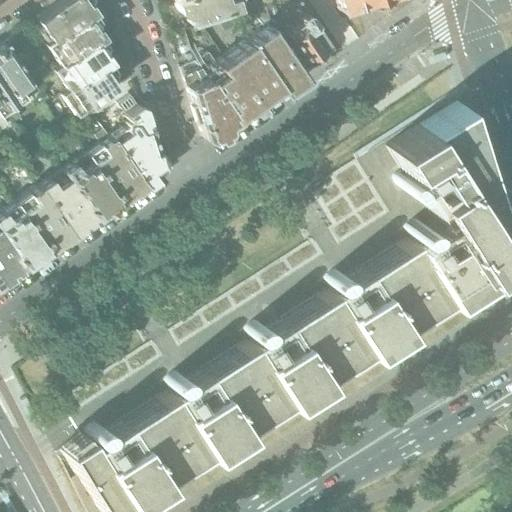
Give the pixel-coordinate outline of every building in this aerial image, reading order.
[(49,40),(89,13),(90,12),(85,4),(86,0),(61,0),(34,20),(48,39),(49,40)] [(174,0),(172,1),(176,12),(182,15),(183,15),(186,23),(235,8),(232,0),(174,0)] [(303,77),(296,67),(276,38),(272,31),(269,24),(260,0),(258,0),(245,4),(240,6),(246,21),(255,18),(262,28),(242,42),(276,89),(279,94),(303,77)] [(42,44),(56,64),(57,65),(97,37),(98,37),(93,29),(95,21),(89,13),(49,40),(48,39),(42,44)] [(276,38),(296,67),(327,46),(307,16),(305,14),(300,13),(296,16),(296,21),(297,22),(282,32),(283,34),(276,38)] [(0,42),(0,43),(15,63),(33,50),(29,45),(22,50),(19,47),(22,45),(17,38),(14,40),(11,35),(0,42)] [(95,68),(105,62),(107,61),(101,54),(103,46),(97,37),(57,65),(56,64),(49,69),(64,89),(65,90),(95,68)] [(276,89),(242,42),(220,57),(254,105),(261,106),(268,101),(270,94),(276,89)] [(29,84),(29,83),(25,78),(15,63),(0,43),(0,108),(31,86),(29,84)] [(254,105),(220,57),(210,63),(202,52),(188,61),(232,120),(238,121),(246,116),(247,110),(254,105)] [(224,125),(232,120),(188,61),(177,68),(200,138),(206,140),(209,138),(209,139),(220,134),(220,133),(222,132),(225,126),(224,125)] [(65,90),(64,89),(57,94),(73,116),(95,100),(114,86),(109,79),(111,71),(105,62),(95,68),(65,90)] [(25,78),(29,83),(46,72),(41,66),(25,78)] [(38,106),(46,100),(43,95),(35,101),(38,106)] [(138,184),(137,185),(140,189),(153,181),(154,173),(153,172),(158,168),(139,106),(133,105),(130,101),(127,103),(124,99),(117,104),(126,117),(124,118),(120,129),(123,131),(109,141),(138,184)] [(400,188),(402,188),(403,188),(405,186),(405,185),(405,183),(405,181),(406,180),(419,202),(425,198),(437,218),(417,230),(416,230),(417,229),(418,228),(419,226),(419,224),(418,223),(417,221),(416,221),(415,220),(413,220),(411,221),(409,221),(407,222),(406,224),(405,225),(404,227),(403,228),(403,230),(404,231),(405,232),(407,233),(409,233),(410,233),(411,234),(337,281),(336,280),(337,279),(338,278),(339,276),(339,274),(338,273),(337,272),(336,271),(334,271),(333,271),(331,272),(329,272),(327,273),(326,274),(325,276),(324,277),(323,279),(323,280),(324,282),(324,283),(326,284),(327,284),(329,284),(331,284),(332,285),(258,332),(257,331),(258,330),(259,328),(259,327),(259,325),(258,324),(257,323),(256,322),(255,322),(253,322),(251,322),(250,323),(248,324),(247,325),(245,326),(244,327),(244,329),(244,331),(244,332),(245,333),(246,334),(248,335),(249,335),(251,334),(252,335),(177,383),(177,382),(178,381),(179,379),(179,378),(179,376),(178,375),(177,374),(176,373),(175,373),(173,373),(171,373),(169,374),(168,375),(166,376),(165,377),(164,379),(164,380),(163,382),(164,383),(165,384),(166,385),(167,386),(169,386),(171,385),(172,386),(118,420),(119,421),(98,434),(97,433),(98,432),(98,430),(99,429),(99,427),(98,426),(97,425),(96,424),(94,424),(93,424),(91,424),(89,425),(88,426),(86,427),(85,428),(84,429),(83,431),(83,433),(84,434),(85,435),(86,436),(87,437),(89,437),(91,436),(92,438),(85,442),(81,436),(58,450),(97,511),(100,511),(119,500),(121,504),(158,481),(155,477),(199,449),(201,453),(238,430),(235,426),(279,398),(281,402),(318,379),(315,375),(359,347),(361,351),(398,328),(395,324),(439,297),(441,300),(478,277),(475,274),(501,257),(478,221),(489,214),(485,197),(454,101),(383,146),(397,167),(402,175),(401,175),(400,175),(399,174),(398,173),(396,173),(394,174),(393,175),(392,176),(392,178),(392,180),(393,182),(394,184),(396,186),(398,187),(400,188)] [(19,117),(12,107),(5,111),(12,122),(19,117)] [(49,121),(53,127),(62,121),(58,115),(49,121)] [(29,145),(53,127),(49,121),(47,120),(23,137),(29,145)] [(130,189),(137,185),(138,184),(109,141),(106,138),(100,128),(91,135),(97,144),(84,153),(114,201),(115,201),(122,202),(129,197),(131,190),(130,189)] [(57,152),(51,145),(46,149),(52,156),(57,152)] [(114,201),(84,153),(82,152),(58,168),(91,217),(114,201)] [(91,217),(58,168),(14,199),(51,251),(58,246),(60,239),(60,238),(75,228),(76,228),(82,229),(90,224),(92,217),(91,217)] [(44,250),(51,251),(14,199),(0,208),(0,235),(20,265),(44,249),(44,250)] [(20,265),(0,235),(0,279),(4,277),(5,277),(12,278),(19,273),(21,266),(20,265)] [(44,431),(76,411),(65,396),(35,415),(44,431)]
